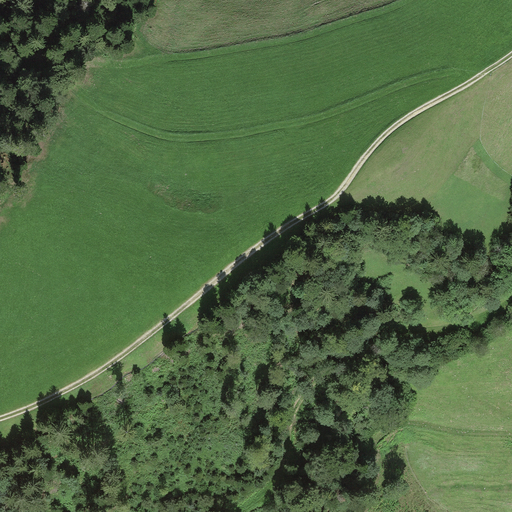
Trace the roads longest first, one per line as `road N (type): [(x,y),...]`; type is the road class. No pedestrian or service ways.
road 1 (track): [(0,67),(29,61),(102,109),(182,137),(315,121),(447,71),(477,79)]
road 2 (track): [(511,299),(457,326),(359,340),(309,389),(292,417),(282,473),(243,511)]
road 3 (track): [(0,420),(109,367),(295,222)]
road 4 (track): [(295,222),(347,185),(380,139),(511,54)]
